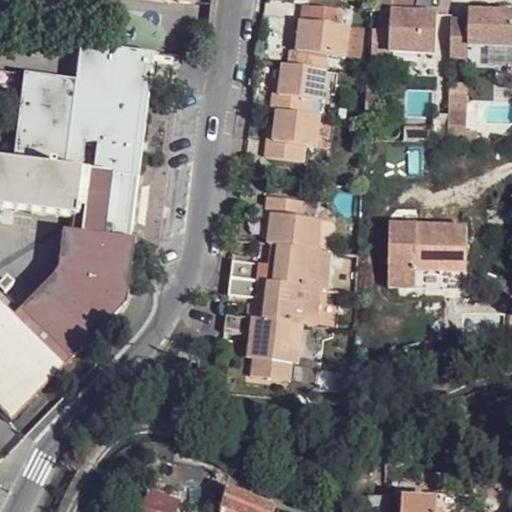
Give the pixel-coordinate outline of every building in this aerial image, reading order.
[(410,0),(371,0),(370,10),(392,12),(389,52),(434,54),(437,14),(410,12),(410,0)] [(341,13),(305,8),(303,27),(300,52),(334,56),(350,58),(353,29),(339,27),(341,13)] [(469,22),(452,22),(451,59),(468,59),(468,47),(511,48),(511,13),(470,13),(469,22)] [(294,52),(300,52),(303,27),(297,26),(294,52)] [(80,42),(76,79),(75,95),(70,140),(85,142),(99,143),(96,170),(126,174),(141,175),(156,52),(80,42)] [(300,52),(294,52),(292,63),(333,68),(334,56),(300,52)] [(329,73),(285,67),(282,82),(281,96),(316,101),(325,102),(329,73)] [(0,86),(24,89),(26,74),(0,71),(0,86)] [(76,79),(26,74),(24,89),(15,161),(49,165),(50,160),(57,161),(57,166),(66,167),(70,140),(75,95),(76,79)] [(316,101),(281,96),(276,97),(273,113),(278,113),(315,118),(316,101)] [(381,96),(366,96),(363,123),(379,124),(381,96)] [(466,112),(448,112),(447,141),(476,142),(477,131),(466,131),(466,112)] [(315,118),(278,113),(277,125),(276,143),(313,148),(321,148),(325,119),(315,118)] [(66,167),(81,168),(85,142),(70,140),(66,167)] [(313,148),(276,143),(271,141),(269,155),(310,159),(313,148)] [(0,207),(76,217),(81,168),(66,167),(57,166),(49,165),(15,161),(0,159),(0,207)] [(81,168),(76,217),(135,224),(137,213),(121,212),(126,174),(96,170),(81,168)] [(137,213),(141,175),(126,174),(121,212),(137,213)] [(271,179),(248,176),(247,181),(260,192),(269,193),(271,179)] [(276,215),(308,219),(311,203),(271,198),(267,214),(276,215)] [(276,215),(267,214),(264,238),(271,241),(276,215)] [(308,219),(276,215),(271,241),(270,245),(281,248),(322,252),(326,222),(308,219)] [(30,315),(70,358),(127,300),(135,228),(135,224),(76,217),(70,272),(30,315)] [(384,227),(382,293),(459,296),(462,230),(384,227)] [(322,252),(281,248),(275,284),(325,291),(331,291),(336,255),(322,252)] [(238,262),(236,279),(260,281),(262,265),(238,262)] [(236,279),(235,296),(258,298),(260,281),(236,279)] [(321,327),(325,291),(275,284),(270,284),(265,321),(308,326),(321,327)] [(70,358),(30,315),(23,307),(17,314),(2,300),(0,302),(0,410),(11,421),(48,383),(70,358)] [(232,317),(230,332),(252,335),(255,319),(232,317)] [(303,364),(308,326),(265,321),(255,319),(252,335),(251,352),(257,352),(254,360),(254,376),(294,381),(296,366),(303,364)] [(269,511),(271,510),(227,491),(219,511),(221,511),(269,511)] [(138,511),(175,511),(178,504),(146,492),(140,509),(138,511)] [(399,493),(396,511),(441,511),(443,497),(399,493)]
